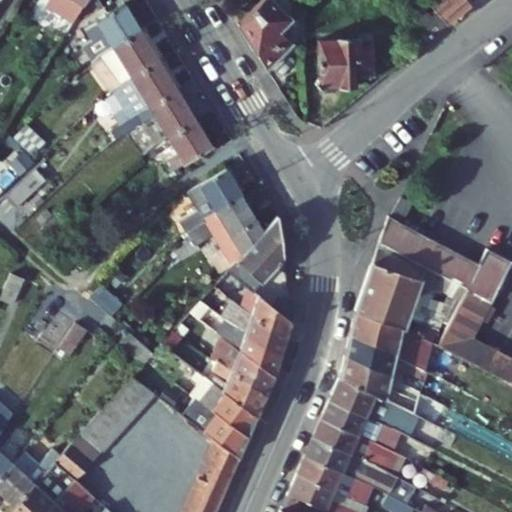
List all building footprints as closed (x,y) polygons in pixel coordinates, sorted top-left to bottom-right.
[(48,20),(59,0),(40,0),(33,11),(48,20)] [(136,22),(122,0),(105,0),(76,17),(83,28),(94,22),(105,40),(136,22)] [(291,15),(277,0),(258,0),(236,23),(268,74),(298,46),(286,36),(297,28),(286,19),(291,15)] [(421,7),(399,25),(417,48),(471,3),(468,0),(430,0),(428,2),(433,8),(426,12),(421,7)] [(118,73),(154,51),(136,22),(105,40),(93,47),(78,61),(88,77),(108,65),(115,76),(118,73)] [(315,42),(313,75),(309,80),(316,85),(320,80),(355,79),(355,66),(374,66),(374,42),(315,42)] [(107,121),(172,80),(154,51),(118,73),(115,76),(123,89),(97,106),(107,121)] [(160,129),(190,111),(172,80),(107,121),(112,129),(148,109),(160,129)] [(166,163),(207,138),(190,111),(160,129),(170,144),(158,151),(166,163)] [(179,184),(188,199),(172,209),(181,224),(237,187),(220,160),(179,184)] [(28,165),(10,182),(21,192),(38,176),(28,165)] [(375,180),(370,200),(381,202),(386,183),(375,180)] [(224,263),(260,224),(237,187),(181,224),(184,228),(188,236),(204,227),(224,263)] [(511,257),(487,244),(479,259),(370,200),(363,233),(384,240),(444,272),(465,284),(490,297),(511,259),(511,257)] [(276,214),(273,210),(260,224),(224,263),(237,274),(251,285),(281,254),(276,214)] [(56,219),(47,211),(34,224),(43,233),(56,219)] [(46,236),(35,248),(55,268),(66,257),(46,236)] [(443,324),(427,316),(444,272),(384,240),(365,305),(435,338),(443,324)] [(216,282),(225,288),(237,274),(224,263),(227,269),(216,282)] [(5,268),(0,282),(0,294),(11,299),(20,273),(5,268)] [(104,316),(116,303),(95,283),(84,296),(104,316)] [(511,346),(475,327),(490,297),(465,284),(443,324),(435,338),(511,379),(511,346)] [(273,303),(251,285),(243,303),(284,334),(291,318),(273,303)] [(287,294),(280,296),(273,303),(291,318),(287,294)] [(226,311),(277,350),(284,334),(243,303),(234,296),(224,309),(226,311)] [(425,359),(435,338),(365,305),(357,330),(425,359)] [(217,330),(269,369),(277,350),(226,311),(214,327),(217,330)] [(66,320),(49,347),(62,355),(79,328),(66,320)] [(181,329),(172,322),(158,337),(167,344),(181,329)] [(220,358),(261,389),(269,369),(217,330),(208,349),(220,358)] [(414,382),(425,359),(357,330),(350,353),(414,382)] [(110,344),(132,365),(143,354),(120,333),(110,344)] [(344,373),(404,403),(414,382),(350,353),(344,373)] [(261,389),(220,358),(211,378),(252,409),(261,389)] [(193,384),(188,390),(195,395),(242,432),(252,409),(211,378),(192,363),(188,369),(204,381),(198,388),(193,384)] [(149,385),(129,369),(58,448),(52,454),(63,465),(72,473),(149,385)] [(404,403),(344,373),(342,382),(333,400),(396,430),(404,420),(435,436),(442,423),(404,403)] [(174,397),(169,402),(214,438),(233,453),(242,432),(195,395),(191,399),(197,403),(190,410),(174,397)] [(396,430),(333,400),(324,420),(395,454),(404,434),(396,430)] [(395,454),(324,420),(315,438),(393,476),(403,458),(395,454)] [(0,427),(0,466),(11,455),(0,444),(0,440),(7,433),(0,427)] [(185,503),(177,511),(207,511),(209,510),(233,453),(214,438),(185,503)] [(393,476),(315,438),(306,456),(342,473),(357,481),(366,485),(393,498),(402,480),(393,476)] [(0,466),(0,490),(11,500),(42,466),(52,454),(58,448),(47,439),(32,456),(20,445),(11,455),(0,466)] [(44,468),(4,511),(36,511),(53,494),(45,486),(63,465),(52,454),(42,466),(44,468)] [(342,473),(306,456),(298,473),(334,490),(342,473)] [(452,482),(426,469),(421,481),(447,493),(452,482)] [(53,494),(36,511),(72,511),(92,492),(72,473),(53,494)] [(298,473),(288,493),(325,509),(334,490),(298,473)] [(358,501),(366,485),(357,481),(350,497),(358,501)] [(332,511),(325,509),(288,493),(281,508),(290,511),(332,511)] [(353,511),(358,501),(350,497),(341,511),(353,511)] [(414,509),(421,511),(444,511),(419,499),(414,509)] [(93,511),(113,511),(102,502),(93,511)]
